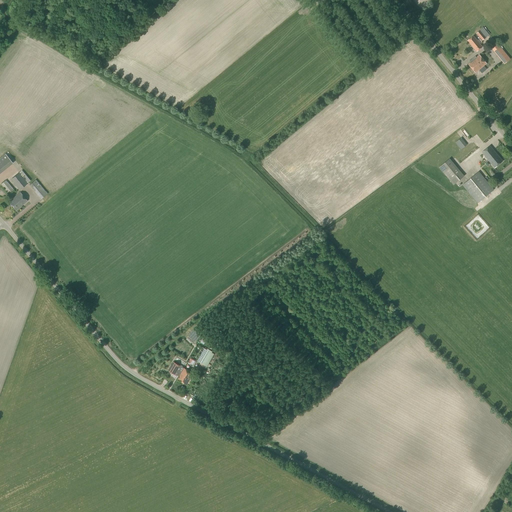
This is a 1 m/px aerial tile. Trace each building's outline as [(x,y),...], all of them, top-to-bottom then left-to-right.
[(476,33),(482,40),(489,35),(483,28),(476,33)] [(477,52),(482,47),(473,36),(467,41),(477,52)] [(504,64),(510,59),(498,43),(491,48),(504,64)] [(475,73),(486,64),(479,55),(476,58),(475,56),(469,62),(470,63),(468,64),(475,73)] [(486,126),(480,117),(478,119),(477,118),(464,128),(471,138),(486,126)] [(461,150),(467,145),(461,138),(455,143),(461,150)] [(461,165),(481,150),(478,145),(458,160),(461,165)] [(494,168),(503,161),(490,146),(482,152),(494,168)] [(0,172),(12,163),(5,154),(0,157),(0,172)] [(453,185),(464,176),(449,159),(439,167),(453,185)] [(22,170),(18,174),(11,179),(19,190),(27,183),(30,181),(22,170)] [(477,203),(494,190),(479,172),(462,185),(477,203)] [(9,194),(14,190),(6,180),(1,184),(9,194)] [(41,199),(48,194),(36,180),(29,185),(41,199)] [(16,211),(27,201),(20,193),(9,202),(16,211)] [(501,230),(508,226),(504,220),(497,225),(501,230)] [(207,366),(215,353),(205,347),(197,361),(207,366)] [(180,366),(173,362),(169,371),(175,374),(175,373),(180,376),(177,380),(187,385),(193,374),(184,368),(182,372),(177,370),(180,366)]
